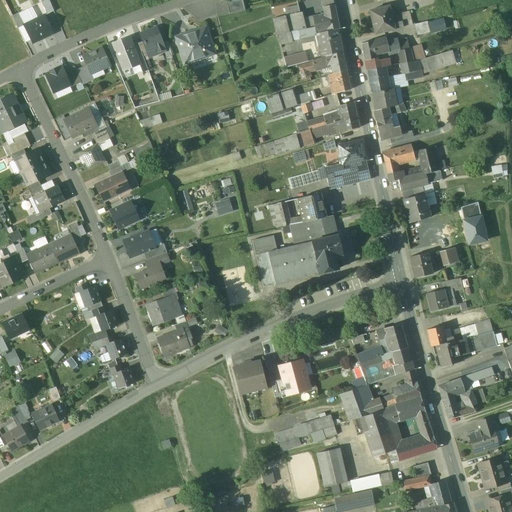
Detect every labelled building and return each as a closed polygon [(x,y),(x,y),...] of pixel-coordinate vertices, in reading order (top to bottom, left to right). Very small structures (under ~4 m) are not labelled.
[(48,14),(54,11),(49,0),(45,0),(42,2),(48,14)] [(243,0),(237,0),(228,2),(230,14),(246,10),(243,0)] [(334,5),(325,8),(326,16),(336,14),(334,5)] [(389,6),(369,11),(375,34),(395,30),(393,24),(389,6)] [(409,11),(399,14),(401,22),(402,22),(403,27),(413,25),(409,11)] [(303,12),(274,19),(277,35),(279,35),(290,32),(291,32),(307,28),(305,18),(303,12)] [(19,13),(12,16),(18,28),(24,25),(25,25),(19,13)] [(314,18),(313,18),(315,27),(316,34),(338,29),(339,29),(336,14),(326,16),(314,18)] [(25,25),(24,25),(33,43),(54,33),(44,15),(25,25)] [(313,16),(305,18),(307,28),(315,27),(313,18),(314,18),(313,16)] [(428,24),(427,24),(430,32),(446,28),(445,25),(449,24),(448,20),(444,21),(444,20),(428,24)] [(427,22),(415,25),(417,36),(430,32),(427,24),(428,24),(427,22)] [(163,44),(156,28),(141,34),(144,41),(148,52),(149,52),(155,49),(157,54),(165,51),(163,44)] [(206,28),(186,35),(194,60),(206,56),(204,52),(213,49),(206,28)] [(338,29),(317,35),(322,57),(343,52),(338,29)] [(290,32),(279,35),(282,45),(293,42),(291,32),(290,32)] [(186,35),(177,38),(186,63),(194,60),(186,35)] [(129,38),(113,44),(119,58),(120,58),(124,70),(139,64),(140,64),(136,55),(133,48),(132,48),(129,38)] [(385,38),(372,41),(375,55),(389,51),(387,42),(385,38)] [(400,48),(397,39),(387,42),(389,51),(400,48)] [(148,52),(144,41),(138,43),(142,53),(143,57),(150,54),(149,52),(148,52)] [(372,41),(361,44),(364,61),(374,59),(376,58),(375,55),(372,41)] [(172,55),(168,42),(163,44),(165,51),(166,57),(172,55)] [(102,48),(84,56),(87,65),(91,74),(92,73),(110,65),(102,48)] [(409,48),(400,51),(401,58),(410,55),(409,48)] [(452,51),(418,60),(421,74),(456,64),(452,51)] [(142,53),(136,55),(140,64),(139,64),(142,71),(148,69),(143,57),(142,53)] [(343,53),(320,59),(322,67),(333,64),(335,73),(346,71),(344,61),(345,61),(344,57),(343,53)] [(293,57),(284,59),(287,67),(295,65),(293,57)] [(320,59),(312,61),(312,62),(314,69),(322,67),(320,59)] [(376,68),(374,59),(364,61),(366,70),(376,68)] [(411,62),(403,63),(405,74),(406,80),(407,80),(422,76),(421,74),(418,60),(411,62)] [(312,62),(293,67),(295,74),(301,73),(308,71),(314,69),(312,62)] [(91,74),(87,65),(76,70),(82,82),(83,84),(94,79),(92,73),(91,74)] [(75,66),(64,71),(70,86),(71,87),(82,82),(76,70),(75,66)] [(376,68),(366,70),(370,93),(389,89),(387,77),(385,67),(376,68)] [(46,75),(54,93),(70,86),(64,71),(62,68),(58,69),(57,68),(50,72),(51,73),(46,75)] [(308,71),(301,73),(303,80),(298,81),(299,85),(311,81),(308,71)] [(346,71),(335,73),(329,76),(332,95),(350,89),(349,84),(350,84),(349,81),(346,71)] [(405,74),(387,77),(389,89),(408,86),(407,80),(406,80),(405,74)] [(293,89),(266,97),(271,113),(298,105),(296,97),(293,89)] [(392,90),(373,93),(376,110),(395,107),(392,90)] [(314,92),(296,97),(298,105),(317,100),(314,92)] [(13,94),(0,100),(0,123),(4,122),(8,130),(24,122),(26,121),(13,94)] [(310,103),(302,106),(304,114),(312,111),(310,103)] [(353,103),(339,106),(340,113),(342,120),(348,118),(348,117),(356,115),(353,103)] [(104,123),(95,104),(84,109),(85,111),(88,109),(96,126),(98,131),(104,128),(106,128),(104,123)] [(387,108),(374,112),(379,133),(393,129),(387,108)] [(85,111),(65,120),(73,137),(81,133),(96,126),(88,109),(85,111)] [(291,109),(272,115),(273,120),(292,114),(291,109)] [(340,113),(331,116),(333,123),(342,120),(340,113)] [(356,115),(348,117),(348,118),(342,120),(342,123),(344,131),(359,128),(356,115)] [(331,116),(323,118),(326,125),(333,123),(331,116)] [(323,118),(307,124),(309,130),(311,130),(322,126),(326,125),(323,118)] [(150,119),(140,121),(144,130),(152,128),(150,119)] [(326,125),(322,126),(323,128),(321,129),(322,131),(324,130),(325,133),(337,128),(336,125),(342,123),(342,120),(333,123),(326,125)] [(24,122),(8,130),(12,139),(24,133),(25,133),(29,132),(24,122)] [(342,123),(336,125),(337,128),(338,133),(344,131),(342,123)] [(96,126),(81,133),(84,138),(92,134),(98,131),(96,126)] [(238,127),(229,130),(231,137),(240,134),(238,127)] [(399,127),(393,129),(379,133),(380,140),(388,138),(401,134),(399,127)] [(98,131),(92,134),(97,145),(109,139),(104,128),(98,131)] [(309,130),(295,135),(299,149),(315,144),(311,130),(309,130)] [(401,134),(388,138),(390,143),(413,137),(411,131),(401,134)] [(24,133),(12,139),(14,143),(8,146),(12,155),(24,149),(31,146),(25,133),(24,133)] [(294,135),(254,147),(257,159),(275,153),(276,156),(299,149),(295,135),(294,135)] [(362,140),(338,145),(342,164),(366,159),(362,140)] [(334,141),(323,145),(325,151),(336,148),(334,141)] [(97,145),(81,153),(88,169),(104,162),(97,145)] [(410,145),(403,147),(407,161),(415,159),(410,145)] [(403,147),(382,152),(388,174),(398,172),(396,164),(407,161),(403,147)] [(434,147),(419,151),(425,174),(440,171),(434,147)] [(27,154),(18,158),(18,159),(24,171),(43,162),(40,155),(42,154),(39,148),(27,154)] [(24,149),(12,155),(15,160),(18,159),(18,158),(27,154),(24,149)] [(296,161),(311,157),(309,149),(294,153),(296,161)] [(342,164),(325,168),(327,178),(330,189),(361,182),(359,174),(368,172),(366,159),(342,164)] [(118,161),(107,166),(110,171),(121,166),(118,161)] [(43,162),(24,171),(29,182),(30,184),(39,180),(51,174),(48,167),(47,168),(43,162)] [(494,177),(508,176),(508,164),(494,165),(494,177)] [(110,171),(109,172),(112,177),(122,173),(125,171),(122,165),(121,166),(110,171)] [(325,168),(318,170),(320,180),(327,178),(325,168)] [(318,170),(288,179),(291,189),(321,180),(320,180),(318,170)] [(407,179),(405,171),(398,172),(399,180),(398,180),(400,191),(401,190),(416,187),(413,177),(407,179)] [(440,171),(425,174),(428,183),(442,180),(440,171)] [(398,172),(388,174),(389,182),(398,180),(399,180),(398,172)] [(112,177),(96,184),(104,201),(120,193),(117,187),(127,183),(122,173),(112,177)] [(425,174),(413,177),(416,187),(422,185),(428,183),(425,174)] [(226,194),(238,190),(233,176),(221,180),(226,194)] [(39,180),(30,184),(29,182),(26,184),(29,191),(41,185),(39,180)] [(32,196),(29,197),(34,207),(37,206),(40,212),(49,208),(63,201),(59,193),(60,193),(56,184),(44,190),(32,196)] [(41,185),(29,191),(32,196),(44,190),(41,185)] [(416,187),(401,190),(403,199),(424,194),(422,185),(416,187)] [(121,199),(124,205),(132,202),(141,198),(138,192),(121,199)] [(319,193),(299,198),(306,222),(325,217),(319,193)] [(424,194),(403,199),(406,211),(427,206),(424,194)] [(228,201),(217,205),(219,214),(231,211),(228,201)] [(109,212),(118,230),(140,220),(132,202),(124,205),(109,212)] [(284,202),(277,204),(282,226),(290,225),(285,205),(284,202)] [(460,208),(463,218),(479,213),(476,203),(460,208)] [(427,206),(406,211),(409,224),(430,217),(427,206)] [(40,212),(38,213),(41,218),(51,213),(49,208),(40,212)] [(486,240),(479,213),(463,218),(469,244),(486,240)] [(333,216),(321,219),(326,238),(337,235),(333,216)] [(321,219),(312,221),(316,240),(326,238),(321,219)] [(312,221),(290,226),(294,246),(311,242),(316,240),(312,221)] [(76,228),(69,231),(71,236),(71,235),(75,243),(82,240),(76,228)] [(148,232),(124,241),(129,254),(133,256),(143,252),(154,248),(154,247),(148,232)] [(71,236),(49,246),(57,263),(58,264),(80,254),(75,243),(71,235),(71,236)] [(316,240),(311,242),(319,274),(338,269),(336,260),(343,258),(337,235),(326,238),(316,240)] [(273,236),(251,241),(255,255),(267,252),(277,250),(273,236)] [(277,250),(267,252),(275,285),(319,274),(311,242),(294,246),(277,250)] [(163,244),(154,247),(154,248),(143,252),(146,260),(166,253),(163,244)] [(49,246),(49,245),(27,255),(26,255),(28,260),(34,274),(57,263),(49,246)] [(23,248),(17,251),(22,263),(28,260),(26,255),(27,255),(23,248)] [(458,262),(454,248),(440,252),(444,266),(458,262)] [(267,252),(255,255),(263,288),(275,285),(267,252)] [(166,253),(146,260),(149,267),(151,266),(151,267),(160,264),(170,261),(167,253),(166,253)] [(428,253),(410,257),(415,278),(432,274),(428,253)] [(12,256),(1,262),(0,261),(0,260),(0,282),(3,288),(22,279),(12,256)] [(160,264),(151,267),(151,266),(149,267),(150,269),(134,275),(140,290),(148,287),(147,285),(166,278),(160,264)] [(460,278),(439,283),(441,291),(443,290),(443,291),(454,288),(455,291),(463,290),(460,278)] [(86,283),(76,287),(78,293),(80,292),(88,289),(86,283)] [(101,302),(95,286),(88,289),(80,292),(85,307),(101,302)] [(174,288),(162,292),(164,298),(166,297),(168,302),(178,298),(174,288)] [(441,291),(427,294),(431,311),(447,307),(444,293),(443,291),(443,290),(441,291)] [(453,299),(448,300),(446,293),(444,293),(447,307),(455,305),(453,299)] [(164,298),(145,304),(152,325),(173,318),(168,302),(166,297),(164,298)] [(103,307),(92,311),(95,317),(97,316),(105,313),(103,307)] [(105,313),(97,316),(102,331),(105,330),(117,326),(112,310),(105,313)] [(22,315),(3,324),(9,337),(28,328),(22,315)] [(185,321),(174,325),(176,332),(182,330),(188,328),(185,321)] [(490,321),(477,324),(480,335),(493,332),(490,321)] [(401,324),(384,328),(384,329),(376,331),(378,339),(387,337),(389,345),(390,351),(391,352),(407,348),(405,339),(406,339),(405,337),(404,337),(401,324)] [(477,324),(452,331),(453,337),(453,338),(454,342),(480,335),(477,324)] [(442,326),(427,330),(431,346),(435,345),(446,343),(445,340),(443,331),(442,326)] [(451,338),(449,329),(443,331),(445,340),(451,338)] [(102,331),(92,335),(95,341),(102,339),(107,337),(105,330),(102,331)] [(176,332),(158,339),(164,356),(176,351),(189,347),(182,330),(176,332)] [(493,332),(480,335),(484,349),(497,346),(493,332)] [(107,337),(102,339),(104,345),(106,345),(106,344),(114,341),(112,335),(107,337)] [(351,338),(353,345),(364,342),(362,335),(351,338)] [(454,342),(447,344),(446,343),(435,345),(441,368),(463,362),(461,355),(484,349),(480,335),(454,342)] [(8,350),(2,337),(0,337),(0,351),(1,353),(8,350)] [(114,341),(106,344),(106,345),(111,360),(127,354),(121,339),(114,341)] [(389,345),(358,356),(360,362),(366,360),(390,351),(389,345)] [(511,346),(503,349),(505,355),(511,353),(511,346)] [(407,348),(391,352),(393,357),(396,365),(404,363),(406,372),(414,370),(411,360),(408,347),(407,348)] [(65,355),(59,348),(50,356),(56,363),(65,355)] [(390,351),(366,360),(368,366),(393,357),(391,352),(390,351)] [(14,352),(4,357),(10,367),(20,362),(14,352)] [(67,361),(73,368),(78,363),(72,356),(67,361)] [(360,362),(357,363),(363,378),(366,386),(404,373),(406,372),(404,363),(396,365),(393,357),(368,366),(366,360),(360,362)] [(467,368),(469,373),(493,365),(495,372),(500,370),(496,358),(467,368)] [(259,361),(250,364),(250,362),(244,364),(244,365),(233,368),(240,393),(266,387),(259,361)] [(287,395),(310,389),(303,361),(279,367),(283,380),(287,395)] [(119,364),(109,368),(111,374),(113,374),(113,373),(121,370),(119,364)] [(491,367),(465,376),(468,383),(494,375),(491,367)] [(121,370),(113,373),(113,374),(118,389),(134,383),(128,368),(121,370)] [(415,377),(414,370),(406,372),(404,373),(406,386),(392,391),(394,395),(396,404),(420,396),(415,377)] [(354,390),(366,386),(363,378),(351,382),(354,390)] [(464,392),(459,378),(445,383),(445,384),(450,396),(453,395),(460,393),(464,392)] [(287,395),(283,380),(271,383),(275,398),(287,395)] [(453,395),(450,396),(445,384),(438,386),(448,419),(455,417),(454,412),(453,405),(456,405),(453,395)] [(56,386),(49,389),(53,400),(60,397),(56,386)] [(484,389),(479,391),(483,402),(488,400),(484,389)] [(357,390),(341,396),(344,402),(350,421),(367,415),(364,406),(357,390)] [(470,390),(464,392),(460,393),(467,408),(472,406),(471,404),(476,402),(470,390)] [(394,395),(364,406),(367,415),(396,404),(394,395)] [(420,397),(395,406),(399,420),(415,414),(425,411),(420,397)] [(344,402),(337,405),(343,423),(350,421),(344,402)] [(52,404),(31,413),(39,430),(60,420),(52,404)] [(20,405),(11,409),(13,413),(11,414),(18,426),(20,425),(27,421),(20,405)] [(395,406),(382,410),(382,411),(383,411),(387,424),(399,420),(395,406)] [(467,408),(454,412),(455,417),(474,412),(472,406),(467,408)] [(382,411),(360,418),(373,457),(395,450),(394,447),(395,447),(394,444),(387,424),(383,411),(382,411)] [(422,435),(394,444),(395,447),(394,447),(395,450),(397,456),(398,461),(413,456),(437,448),(425,411),(415,414),(422,435)] [(499,414),(502,424),(511,421),(508,411),(499,414)] [(493,418),(480,422),(483,431),(490,429),(496,427),(493,418)] [(322,419),(311,423),(313,429),(324,426),(322,419)] [(20,425),(18,426),(3,435),(12,450),(29,440),(20,425)] [(483,431),(469,435),(474,453),(495,446),(490,429),(483,431)] [(170,439),(160,441),(163,450),(172,447),(170,439)] [(339,449),(318,453),(326,487),(337,485),(347,483),(339,449)] [(500,451),(489,454),(491,461),(499,458),(502,457),(500,451)] [(491,461),(478,464),(481,476),(502,470),(499,458),(491,461)] [(428,463),(413,467),(417,478),(431,474),(428,463)] [(502,470),(481,476),(485,489),(498,486),(506,483),(502,470)] [(380,475),(350,482),(352,487),(353,492),(390,484),(390,485),(393,484),(391,473),(380,475)] [(284,475),(268,478),(271,490),(287,487),(284,475)] [(429,476),(403,482),(405,490),(430,485),(429,476)] [(430,485),(434,498),(436,506),(450,501),(445,481),(430,485)] [(347,483),(337,485),(339,490),(352,487),(350,482),(347,483)] [(506,483),(498,486),(499,491),(500,491),(511,488),(509,482),(506,483)] [(511,488),(500,491),(501,497),(507,495),(511,493),(511,490),(511,488)] [(371,492),(335,500),(337,511),(342,511),(374,505),(371,492)] [(501,497),(486,501),(489,511),(494,511),(511,507),(507,495),(501,497)] [(174,497),(165,499),(167,506),(176,504),(174,497)] [(434,498),(414,504),(416,511),(422,510),(423,509),(436,506),(434,498)] [(455,511),(452,502),(443,506),(423,511),(422,511),(455,511)]
